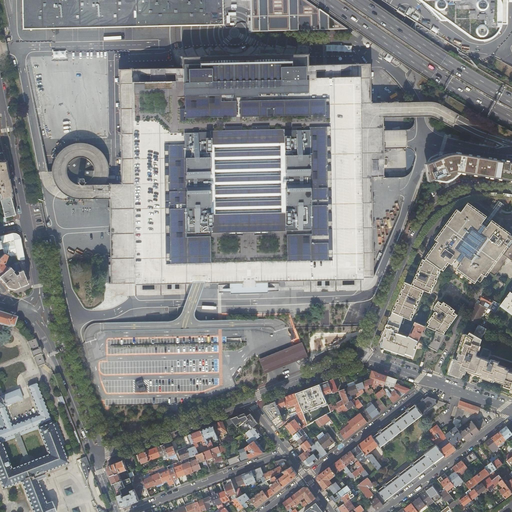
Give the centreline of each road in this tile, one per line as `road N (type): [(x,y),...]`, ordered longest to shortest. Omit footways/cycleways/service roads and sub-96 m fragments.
road 1 (tertiary): [(511,189),(469,187),(430,208),(359,356)]
road 2 (trunk): [(318,0),(511,118)]
road 3 (trunk): [(511,101),(353,0)]
road 4 (residential): [(286,451),(133,511)]
road 5 (tertiary): [(247,400),(94,458)]
road 6 (residential): [(511,413),(383,511)]
road 7 (residential): [(307,478),(433,381)]
road 8 (tertiary): [(0,89),(26,223)]
road 9 (tertiary): [(359,356),(247,400)]
